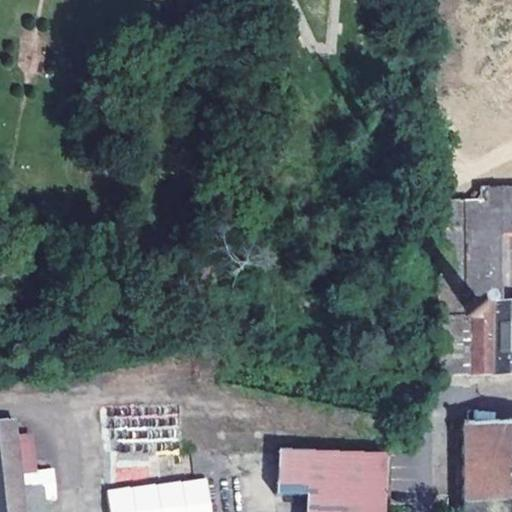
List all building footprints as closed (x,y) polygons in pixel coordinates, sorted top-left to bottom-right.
[(511,302),(510,303),(499,302),(499,274),(500,236),(511,235),(511,186),(479,187),(479,199),(436,199),(436,375),(511,374),(511,302)] [(111,416),(115,442),(136,439),(135,434),(153,431),(152,424),(132,427),(130,413),(111,416)] [(0,511),(23,511),(12,433),(11,421),(0,422),(0,511)] [(511,511),(511,424),(505,424),(460,424),(460,511),(511,511)] [(42,511),(32,431),(12,433),(23,511),(42,511)] [(375,511),(379,442),(274,436),(272,468),(302,470),(300,511),(375,511)] [(107,484),(109,511),(207,511),(203,473),(107,484)]
